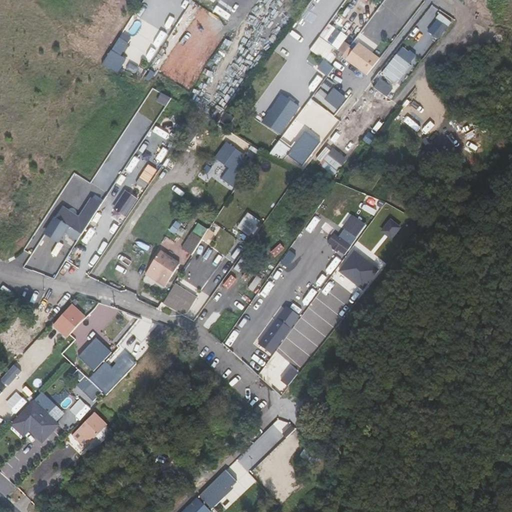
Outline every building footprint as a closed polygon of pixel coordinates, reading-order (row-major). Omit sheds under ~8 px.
[(441,39),(451,20),(439,13),(429,32),(441,39)] [(341,35),(325,24),(319,32),(335,44),(341,35)] [(157,48),(136,34),(126,49),(147,63),(157,48)] [(315,37),(305,50),(319,60),(325,65),(331,57),(325,53),(329,47),(315,37)] [(335,54),(338,57),(347,45),(341,41),(335,49),(337,50),(335,54)] [(355,42),(342,60),(363,75),(376,58),(355,42)] [(399,45),(394,52),(403,59),(409,52),(399,45)] [(394,52),(379,71),(394,82),(409,63),(403,59),(394,52)] [(112,58),(105,53),(96,67),(104,71),(112,58)] [(325,65),(319,60),(312,69),(323,77),(330,68),(325,65)] [(394,88),(381,80),(376,89),(388,97),(394,88)] [(339,104),(318,87),(311,95),(333,112),(339,104)] [(295,108),(277,95),(257,122),(274,136),(295,108)] [(272,145),(265,155),(279,161),(284,155),(299,166),(317,142),(302,131),(285,154),(272,145)] [(221,180),(233,188),(250,164),(243,159),(246,155),(227,141),(215,158),(230,168),(221,180)] [(328,145),(317,164),(337,175),(347,157),(328,145)] [(342,213),(356,194),(343,185),(329,203),(342,213)] [(127,192),(111,217),(122,224),(139,199),(127,192)] [(60,212),(53,223),(69,233),(77,238),(82,231),(74,226),(76,223),(60,212)] [(238,227),(251,235),(261,220),(248,212),(238,227)] [(365,226),(351,216),(341,228),(356,239),(365,226)] [(402,226),(391,218),(381,231),(392,239),(402,226)] [(69,233),(53,223),(42,239),(56,248),(63,237),(74,244),(78,239),(77,238),(69,233)] [(211,233),(206,230),(200,239),(204,242),(205,239),(207,240),(211,233)] [(199,239),(190,233),(180,249),(189,255),(199,239)] [(350,246),(334,234),(327,242),(344,254),(350,246)] [(380,269),(355,251),(339,272),(363,290),(380,269)] [(142,280),(149,284),(154,276),(166,283),(178,265),(158,253),(142,280)] [(154,276),(149,284),(161,291),(166,283),(154,276)] [(195,299),(173,285),(162,305),(181,315),(186,314),(195,299)] [(67,336),(83,319),(71,307),(55,324),(67,336)] [(131,322),(121,312),(109,325),(119,335),(131,322)] [(292,329),(279,320),(261,345),(274,355),(292,329)] [(163,336),(157,330),(150,338),(156,343),(163,336)] [(78,356),(94,371),(113,351),(97,337),(78,356)] [(116,360),(125,371),(136,361),(127,350),(116,360)] [(22,373),(15,366),(2,380),(9,387),(22,373)] [(294,371),(285,383),(291,387),(300,376),(294,371)] [(43,441),(56,427),(31,403),(9,426),(19,435),(27,426),(43,441)] [(102,426),(89,413),(73,430),(86,443),(102,426)] [(283,433),(286,437),(295,429),(291,425),(283,433)] [(86,443),(73,430),(68,435),(82,448),(86,443)] [(235,461),(214,480),(227,494),(248,474),(235,461)] [(211,511),(213,510),(199,495),(182,511),(211,511)]
